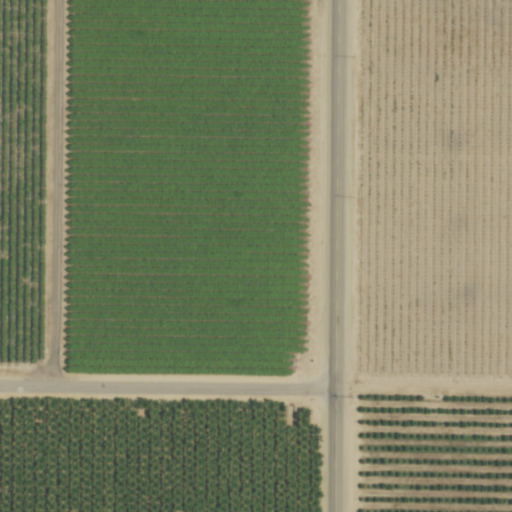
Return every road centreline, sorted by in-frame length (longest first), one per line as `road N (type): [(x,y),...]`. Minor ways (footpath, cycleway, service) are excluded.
road 1 (tertiary): [(337,0),(332,511)]
road 2 (residential): [(0,386),(333,389)]
